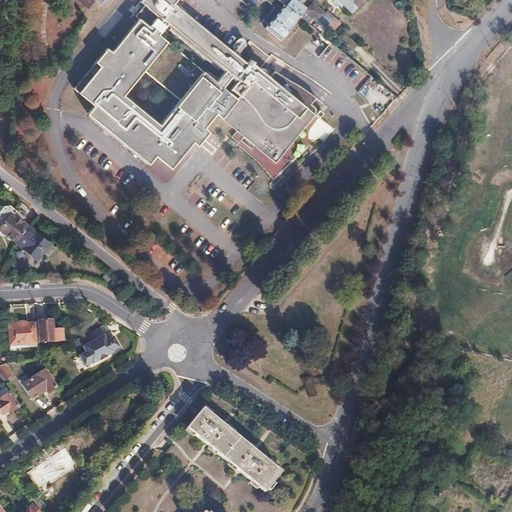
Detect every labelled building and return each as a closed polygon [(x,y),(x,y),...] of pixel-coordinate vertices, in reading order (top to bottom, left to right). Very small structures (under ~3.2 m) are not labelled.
[(144,6),(78,87),(94,99),(87,108),(148,158),(154,150),(172,162),(191,136),(196,140),(209,126),(206,123),(214,112),(275,162),(315,113),(316,111),(315,109),(313,106),(311,104),(316,97),(306,89),(301,85),(294,82),(287,78),(281,74),(275,71),(269,78),(262,72),(271,60),(274,63),(278,58),(272,54),(270,57),(250,41),(238,56),(174,4),(176,0),(138,0),(144,6)] [(280,0),(267,0),(275,6),(264,21),(268,24),(267,25),(268,26),(267,28),(282,39),(284,37),(285,37),(291,29),(290,28),(299,16),(280,0)] [(280,0),(299,16),(304,10),(300,6),(300,3),(302,1),(300,0),(280,0)] [(332,0),(343,11),(346,8),(351,12),(357,6),(358,7),(364,0),(332,0)] [(313,2),(306,10),(327,30),(333,23),(323,15),(325,13),(313,2)] [(359,45),(349,56),(365,70),(375,59),(359,45)] [(271,60),(262,72),(269,78),(275,71),(271,67),(274,63),(271,60)] [(371,77),(356,92),(379,114),(393,99),(371,77)] [(28,226),(22,221),(25,217),(10,206),(4,206),(0,211),(0,226),(1,227),(0,227),(0,233),(3,236),(7,235),(14,241),(16,242),(28,226)] [(28,226),(16,242),(36,258),(39,259),(50,244),(28,226)] [(52,320),(37,321),(38,341),(62,340),(62,329),(53,329),(52,320)] [(17,331),(10,332),(11,351),(17,350),(16,345),(36,343),(35,323),(27,324),(26,323),(23,321),(19,323),(17,325),(17,331)] [(86,352),(79,355),(85,367),(91,363),(92,365),(114,353),(113,352),(120,348),(114,337),(109,340),(107,341),(104,335),(87,344),(83,346),(86,352)] [(83,336),(71,342),(75,350),(83,346),(87,344),(83,336)] [(0,364),(0,375),(3,380),(12,375),(4,364),(0,364)] [(29,378),(21,383),(30,396),(38,391),(40,395),(46,391),(48,393),(57,387),(45,370),(30,379),(29,378)] [(0,397),(0,410),(3,414),(9,410),(10,413),(18,407),(8,393),(0,398),(0,397)] [(203,408),(187,427),(264,492),(280,473),(203,408)] [(65,448),(36,468),(46,483),(75,464),(65,448)] [(38,494),(32,500),(41,511),(48,505),(38,494)]
